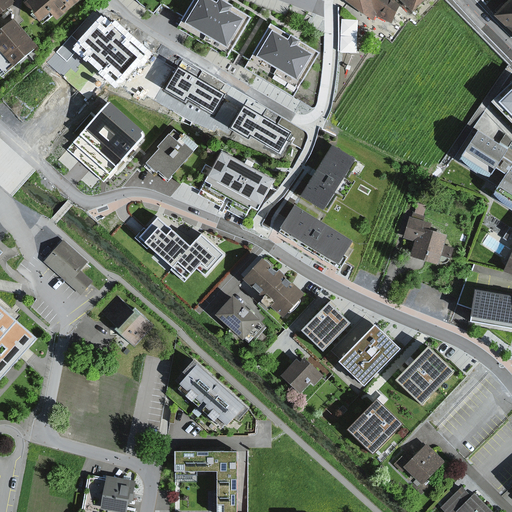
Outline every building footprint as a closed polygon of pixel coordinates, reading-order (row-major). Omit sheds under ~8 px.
[(0,0),(0,11),(13,1),(11,0),(0,0)] [(73,0),(19,0),(40,25),(52,14),(54,17),(73,0)] [(249,13),(225,0),(191,0),(177,25),(227,53),(249,13)] [(422,0),(345,0),(374,20),(378,14),(391,22),(400,3),(410,13),(422,0)] [(511,0),(509,0),(496,14),(511,29),(511,0)] [(0,55),(0,56),(27,33),(14,17),(0,29),(0,55)] [(319,52),(269,23),(247,59),(298,89),(319,52)] [(98,26),(77,48),(116,83),(145,52),(115,25),(106,34),(98,26)] [(38,45),(27,33),(0,56),(11,68),(38,45)] [(225,94),(178,67),(164,90),(185,103),(186,99),(205,109),(213,113),(225,94)] [(511,92),(501,103),(511,115),(511,92)] [(109,102),(75,143),(111,172),(129,153),(134,158),(148,143),(109,102)] [(278,154),(291,133),(244,105),(230,128),(249,140),(251,137),(278,154)] [(511,151),(483,133),(466,160),(498,180),(504,170),(511,174),(511,151)] [(197,152),(178,135),(151,166),(170,182),(197,152)] [(1,136),(0,136),(0,160),(11,170),(23,157),(1,136)] [(356,159),(330,142),(297,195),(323,211),(356,159)] [(271,179),(223,154),(200,196),(247,222),(271,179)] [(511,176),(500,196),(511,202),(511,176)] [(351,241),(293,205),(277,229),(335,266),(351,241)] [(191,248),(157,218),(139,239),(186,280),(196,269),(205,277),(225,255),(202,235),(191,248)] [(436,264),(445,234),(423,228),(421,233),(403,228),(400,238),(413,242),(409,257),(436,264)] [(64,240),(43,262),(81,296),(93,282),(81,270),(88,262),(64,240)] [(511,243),(500,269),(511,273),(511,243)] [(0,385),(43,337),(0,299),(0,252),(2,250),(0,248),(0,385)] [(262,257),(241,279),(282,318),(302,296),(262,257)] [(511,294),(475,288),(470,322),(511,328),(511,294)] [(230,294),(211,314),(252,352),(271,332),(230,294)] [(133,310),(116,295),(99,315),(138,349),(157,327),(134,308),(133,310)] [(349,324),(328,303),(301,331),(322,352),(349,324)] [(400,350),(375,326),(339,362),(364,386),(400,350)] [(454,371),(424,344),(390,380),(420,408),(454,371)] [(300,357),(279,376),(299,398),(320,378),(300,357)] [(248,410),(189,361),(180,373),(184,376),(175,387),(224,428),(230,422),(235,426),(248,410)] [(376,396),(346,426),(374,454),(404,424),(376,396)] [(411,447),(395,464),(419,488),(444,462),(425,443),(416,452),(411,447)] [(246,452),(181,451),(180,474),(223,475),(245,475),(246,452)] [(106,511),(112,478),(91,474),(84,508),(106,511)] [(244,511),(245,475),(223,475),(222,511),(244,511)] [(127,511),(133,482),(112,478),(106,511),(105,511),(127,511)] [(434,508),(437,511),(495,511),(472,487),(468,491),(461,483),(434,508)]
